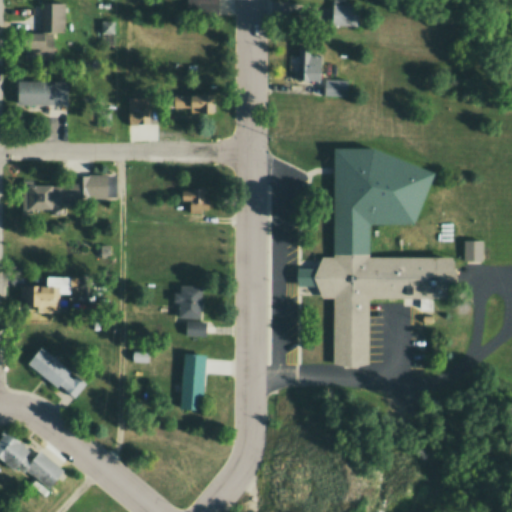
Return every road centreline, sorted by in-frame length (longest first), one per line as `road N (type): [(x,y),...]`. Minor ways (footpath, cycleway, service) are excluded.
road 1 (tertiary): [(203,511),(241,463),(250,429),(247,0)]
road 2 (residential): [(249,150),(0,148)]
road 3 (tertiary): [(156,511),(35,414),(0,405)]
